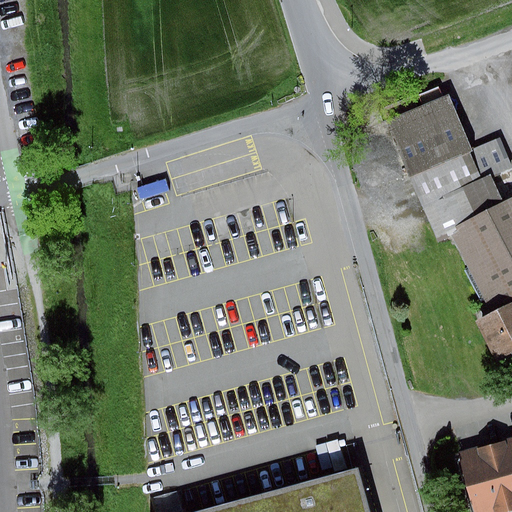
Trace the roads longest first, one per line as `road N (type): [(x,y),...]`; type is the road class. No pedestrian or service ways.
road 1 (residential): [(451,511),(338,95)]
road 2 (unclassified): [(338,95),(117,157),(37,194)]
road 3 (unclassified): [(511,28),(338,95)]
road 4 (track): [(0,64),(37,194)]
